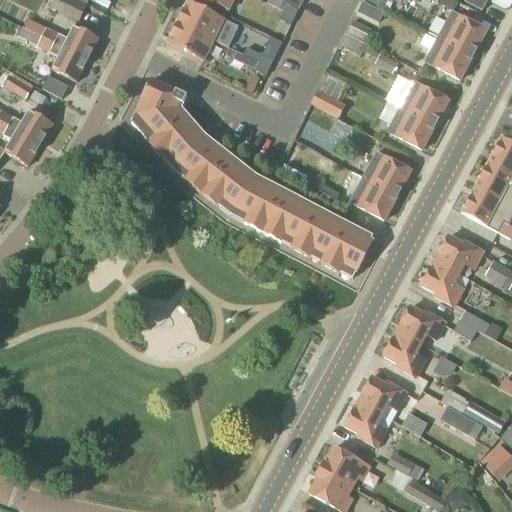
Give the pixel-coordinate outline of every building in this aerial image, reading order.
[(85,9),(67,0),(53,0),(50,8),(78,23),(85,9)] [(200,0),(228,14),(234,0),(200,0)] [(366,0),(365,3),(384,12),(389,1),(386,0),(366,0)] [(465,0),(463,5),(472,9),(477,0),(465,0)] [(487,3),(481,0),(477,0),(472,9),(481,14),(487,3)] [(183,12),(176,25),(213,44),(228,51),(238,30),(224,23),(189,6),(187,5),(183,12)] [(286,7),(282,15),(294,20),(298,13),(286,7)] [(282,15),(279,22),(289,27),(291,28),(294,20),(282,15)] [(440,41),(471,59),(485,35),(453,17),(444,34),(440,41)] [(58,37),(58,36),(27,21),(21,31),(85,64),(96,42),(72,30),(67,41),(58,36),(58,37)] [(366,46),(372,32),(353,23),(346,36),(366,46)] [(170,39),(166,46),(169,48),(203,65),(213,44),(176,25),(170,39)] [(74,85),(85,64),(21,31),(17,39),(37,49),(49,55),(57,59),(50,73),(74,85)] [(373,60),(377,53),(367,47),(345,36),(338,49),(359,60),(363,54),(373,60)] [(458,83),(471,59),(440,41),(427,66),(458,83)] [(393,78),(398,66),(380,55),(374,67),(393,78)] [(261,58),(258,65),(269,71),(273,64),(261,58)] [(258,65),(254,73),(266,78),(269,71),(258,65)] [(5,87),(3,90),(25,103),(33,90),(33,89),(11,76),(5,87)] [(338,122),(345,108),(337,103),(346,86),(327,76),(310,107),(338,122)] [(289,251),(305,260),(308,261),(312,254),(323,260),(319,267),(338,277),(342,270),(355,277),(370,247),(348,236),(349,234),(339,229),(338,231),(318,220),(319,219),(310,214),(309,215),(251,185),(233,171),(234,169),(219,157),(217,159),(199,144),(184,127),(186,126),(175,113),(178,106),(181,108),(185,99),(174,94),(173,95),(149,84),(140,102),(141,103),(130,126),(139,136),(144,131),(152,140),(146,146),(160,162),(166,157),(177,168),(188,178),(183,184),(216,210),(221,204),(233,213),(246,220),(242,227),(245,228),(247,226),(256,231),(255,233),(267,240),(269,237),(278,242),(276,245),(280,246),(281,244),(291,249),(289,251)] [(434,129),(447,104),(415,87),(402,111),(402,112),(434,129)] [(392,129),(389,136),(421,153),(434,129),(402,112),(392,129)] [(0,125),(16,135),(39,149),(51,129),(28,115),(22,125),(13,120),(2,113),(0,115),(0,125)] [(39,149),(16,135),(0,125),(0,136),(2,138),(2,137),(11,143),(3,156),(26,170),(39,149)] [(511,146),(500,140),(486,167),(511,180),(511,146)] [(364,182),(396,199),(409,175),(378,158),(368,175),(364,182)] [(511,180),(486,167),(473,191),(511,212),(511,180)] [(383,224),(396,199),(364,182),(351,207),(383,224)] [(332,210),(339,196),(321,186),(314,200),(332,210)] [(511,212),(473,191),(460,216),(510,243),(511,240),(511,230),(508,228),(511,221),(511,212)] [(436,266),(457,279),(465,265),(469,268),(467,272),(472,274),(482,256),(462,245),(461,248),(446,240),(437,258),(439,259),(436,266)] [(509,293),(511,287),(511,274),(493,263),(484,279),(509,293)] [(450,292),(457,279),(436,266),(432,273),(429,272),(419,290),(434,298),(433,300),(452,311),(461,294),(456,291),(455,294),(450,292)] [(398,337),(420,349),(427,336),(431,338),(429,341),(434,344),(444,326),(424,315),(422,319),(408,311),(399,328),(402,330),(398,337)] [(471,345),(477,333),(476,332),(481,322),(465,313),(452,334),(471,345)] [(412,363),(420,349),(398,337),(394,344),(391,343),(382,360),(396,368),(394,371),(413,382),(423,364),(418,362),(416,365),(412,363)] [(441,358),(432,374),(441,380),(452,379),(458,368),(441,358)] [(360,407),(382,420),(389,407),(393,409),(390,413),(395,415),(405,397),(385,386),(384,389),(370,382),(361,399),(363,400),(360,407)] [(498,437),(505,424),(470,404),(447,392),(441,404),(462,416),(498,437)] [(414,420),(426,407),(413,395),(402,408),(414,420)] [(374,433),(382,420),(360,407),(356,414),(353,413),(343,430),(358,438),(356,441),(375,452),(385,434),(380,432),(378,435),(374,433)] [(447,410),(439,423),(474,442),(481,429),(447,410)] [(498,485),(511,472),(511,460),(499,447),(479,464),(498,485)] [(333,452),(320,474),(345,488),(352,491),(357,483),(360,485),(368,471),(333,452)] [(408,488),(412,475),(398,470),(393,483),(408,488)] [(320,474),(308,497),(336,511),(345,511),(351,503),(347,501),(352,491),(345,488),(320,474)] [(411,484),(405,495),(433,511),(441,511),(447,503),(412,483),(411,484)]
